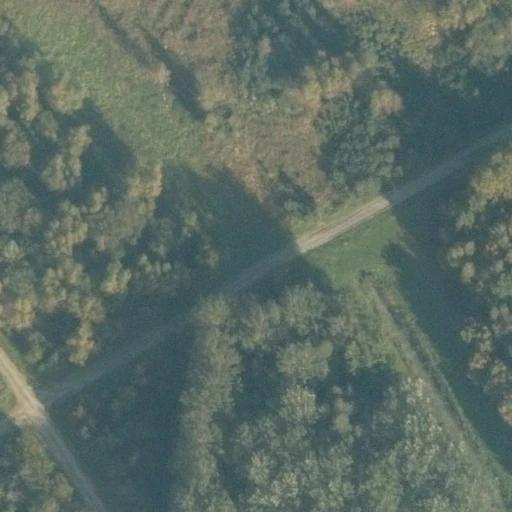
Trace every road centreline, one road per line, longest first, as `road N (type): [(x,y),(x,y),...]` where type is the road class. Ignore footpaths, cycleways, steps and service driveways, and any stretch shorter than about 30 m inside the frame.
road 1 (track): [(0,425),(511,123)]
road 2 (track): [(0,363),(94,511)]
